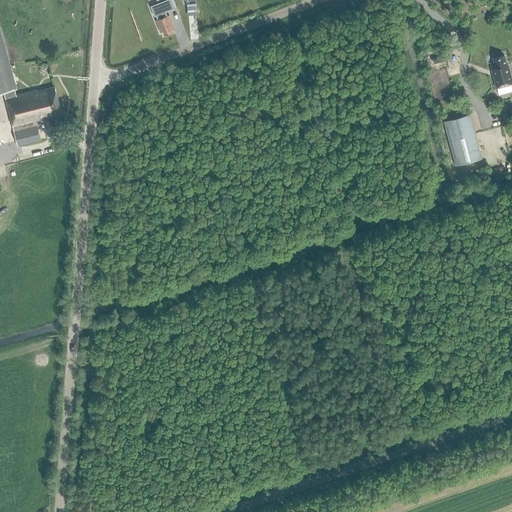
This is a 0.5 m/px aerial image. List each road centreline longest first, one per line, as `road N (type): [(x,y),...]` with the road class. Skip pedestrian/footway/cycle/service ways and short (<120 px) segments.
road 1 (unclassified): [(59,511),(98,80)]
road 2 (unclassified): [(232,511),(511,413)]
road 3 (unclassified): [(98,80),(321,0)]
